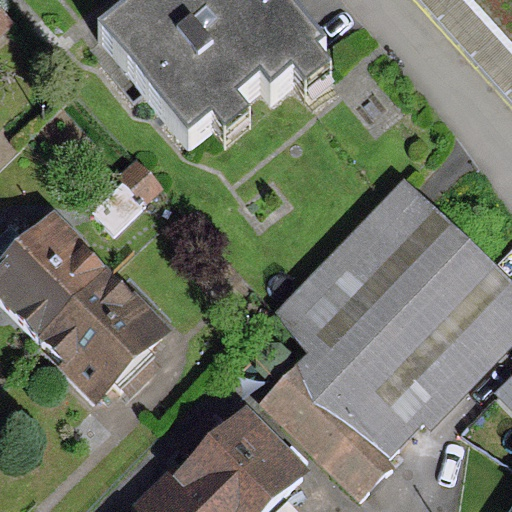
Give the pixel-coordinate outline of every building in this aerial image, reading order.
[(265,110),(321,64),(269,0),(146,0),(93,44),(183,155),(255,97),(265,110)] [(511,0),(471,0),(511,45),(511,0)] [(131,168),(115,184),(140,210),(156,194),(131,168)] [(305,363),(291,377),(382,468),(511,332),(511,295),(400,188),(273,321),(305,363)] [(0,311),(37,349),(101,285),(47,230),(31,246),(23,238),(0,260),(0,311)] [(92,405),(108,389),(115,397),(148,365),(140,357),(156,341),(101,285),(37,349),(92,405)] [(388,474),(382,468),(291,377),(259,409),(355,506),(388,474)] [(239,425),(224,440),(216,432),(182,465),(191,474),(177,487),(172,482),(140,511),(265,511),(296,482),(239,425)]
